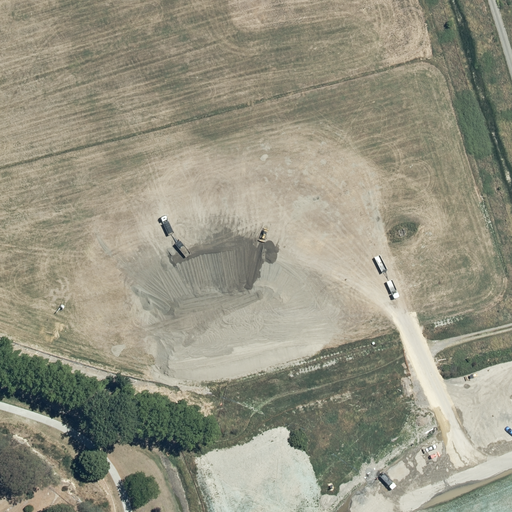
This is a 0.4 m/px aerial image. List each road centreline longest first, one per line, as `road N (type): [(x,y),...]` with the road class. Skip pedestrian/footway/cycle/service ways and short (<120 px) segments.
road 1 (unknown): [(332,511),(283,422),(247,381),(192,352),(0,284)]
road 2 (unknown): [(511,439),(378,511)]
